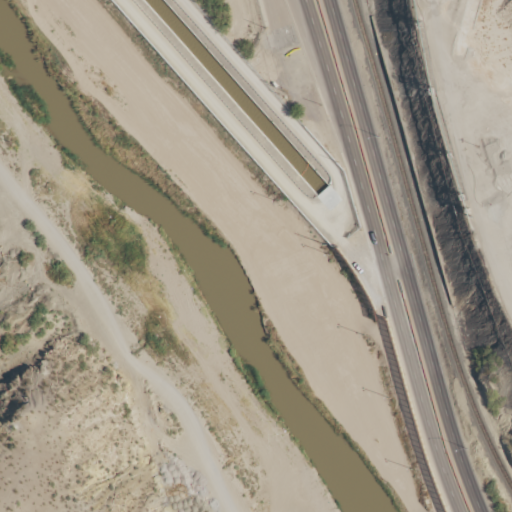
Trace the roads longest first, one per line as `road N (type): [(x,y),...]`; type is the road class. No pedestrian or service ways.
road 1 (primary): [(307,0),(461,511)]
road 2 (primary): [(481,511),(330,0)]
road 3 (residential): [(233,511),(190,430),(0,171)]
